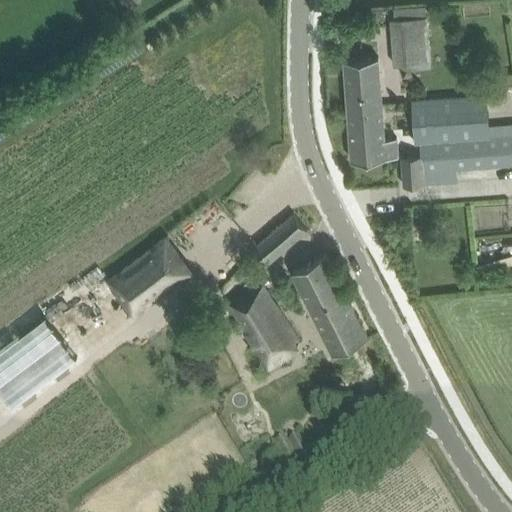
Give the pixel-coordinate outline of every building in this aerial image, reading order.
[(390,15),(394,65),(416,63),(416,68),(431,67),(428,12),(414,14),(390,15)] [(345,59),(349,109),(383,107),(382,100),(379,56),(345,59)] [(422,141),(423,154),(424,171),(425,184),(457,182),(456,168),(511,164),(511,134),(490,136),(487,94),(412,100),(415,142),(422,141)] [(383,107),(349,109),(352,160),(400,156),(398,137),(386,137),(383,107)] [(404,185),(425,184),(424,171),(423,154),(402,156),(404,185)] [(294,213),(256,245),(270,261),(308,229),(294,213)] [(412,226),(412,235),(421,234),(421,226),(412,226)] [(166,232),(105,279),(134,317),(196,271),(166,232)] [(327,253),(293,270),(334,353),(368,336),(327,253)] [(252,288),(250,284),(229,295),(270,367),(294,353),(288,343),(299,337),(268,287),(259,292),(256,285),(252,288)] [(343,373),(349,387),(361,381),(355,368),(343,373)] [(309,446),(301,432),(290,438),(288,435),(276,441),(284,457),(296,450),(297,452),(309,446)]
